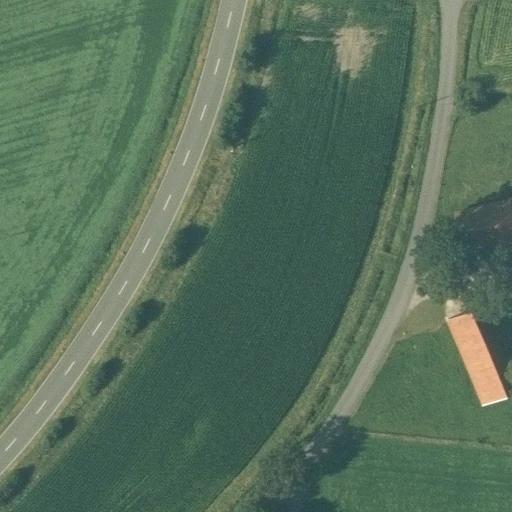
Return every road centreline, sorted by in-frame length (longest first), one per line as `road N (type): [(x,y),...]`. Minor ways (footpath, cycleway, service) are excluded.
road 1 (tertiary): [(232,0),(176,183),(113,303),(0,455)]
road 2 (unclassified): [(455,0),(437,120),(399,258),(351,372),(298,462)]
